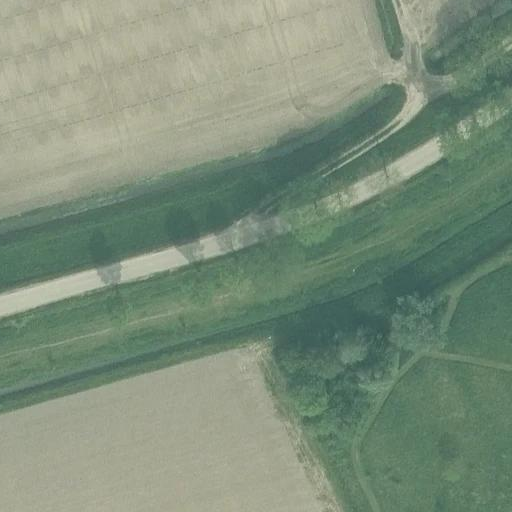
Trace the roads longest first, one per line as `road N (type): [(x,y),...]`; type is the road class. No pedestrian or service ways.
road 1 (tertiary): [(0,305),(335,205),(511,99)]
road 2 (track): [(230,240),(269,205),(511,41)]
